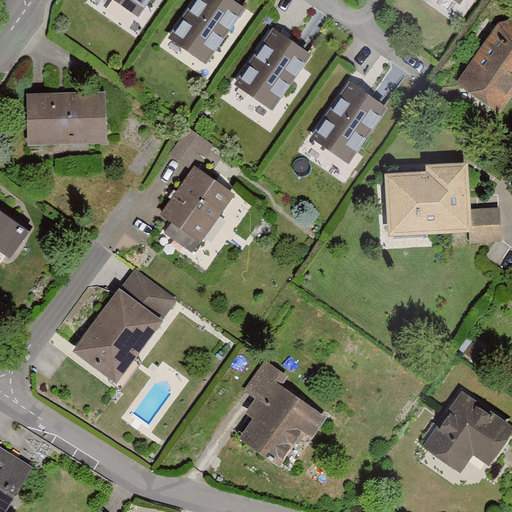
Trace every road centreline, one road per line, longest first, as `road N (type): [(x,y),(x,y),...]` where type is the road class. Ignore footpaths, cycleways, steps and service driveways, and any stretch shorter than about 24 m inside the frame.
road 1 (residential): [(0,390),(150,484),(247,511)]
road 2 (residential): [(424,69),(324,0)]
